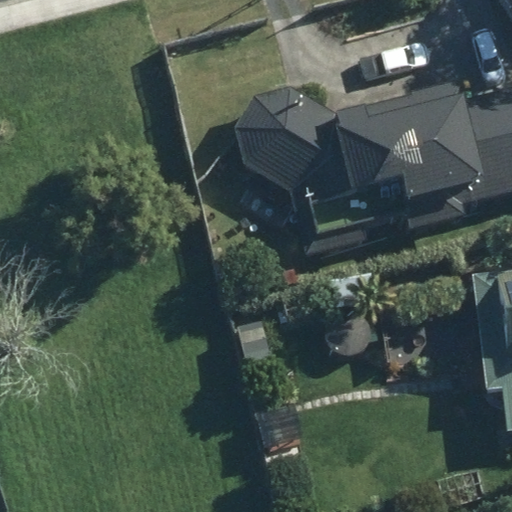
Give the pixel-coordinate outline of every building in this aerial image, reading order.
[(306,271),(511,213),(511,105),(467,119),(461,101),(332,137),(279,108),(252,116),(233,148),(243,182),(287,208),(306,271)] [(272,204),(260,199),(249,206),(245,218),(251,230),(264,233),(276,227),(278,214),(272,204)] [(486,406),(511,403),(511,289),(495,291),(495,297),(474,300),(486,406)] [(380,327),(387,376),(419,373),(413,324),(380,327)] [(443,332),(432,330),(422,339),(420,350),(427,359),(439,361),(449,354),(452,342),(443,332)]
